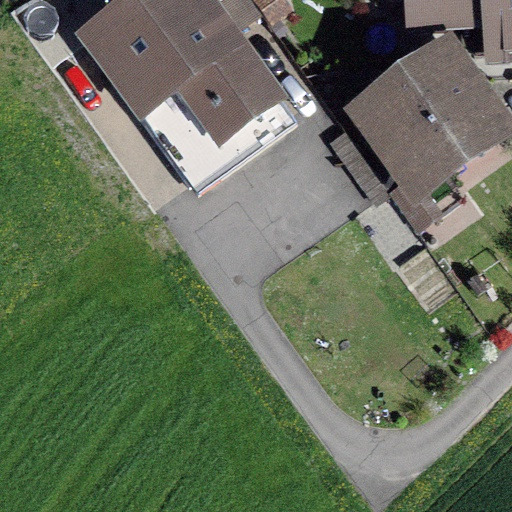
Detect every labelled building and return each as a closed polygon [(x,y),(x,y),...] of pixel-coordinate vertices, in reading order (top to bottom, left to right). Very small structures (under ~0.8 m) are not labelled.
[(68,0),(80,23),(127,0),(68,0)] [(144,0),(84,43),(189,190),(287,120),(201,0),(144,0)] [(486,30),(487,59),(511,57),(511,0),(415,0),(417,34),(486,30)] [(446,73),(373,126),(420,191),(493,138),(446,73)] [(373,205),(388,194),(348,137),(333,148),(373,205)]
